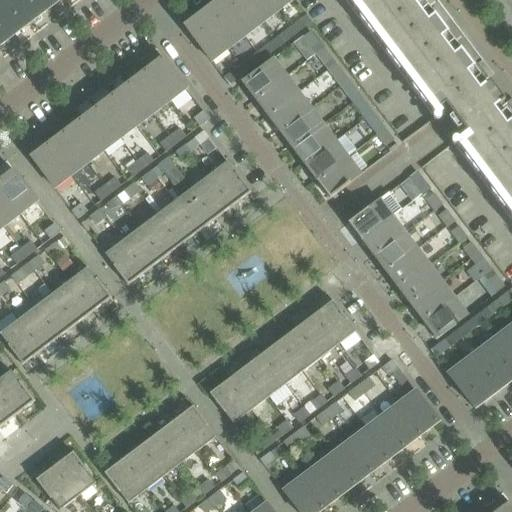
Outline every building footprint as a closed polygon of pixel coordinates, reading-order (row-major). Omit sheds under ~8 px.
[(32,22),(14,0),(0,0),(0,14),(16,35),(32,22)] [(48,10),(40,0),(14,0),(32,22),(48,10)] [(61,0),(40,0),(48,10),(61,0)] [(260,25),(241,0),(220,0),(217,2),(244,37),(260,25)] [(277,12),(267,0),(241,0),(260,25),(277,12)] [(267,0),(277,12),(293,0),(267,0)] [(353,0),(358,6),(372,23),(385,41),(398,58),(411,76),(425,93),(438,111),(445,105),(457,122),(470,138),(462,144),(476,161),(489,179),(502,196),(511,208),(511,99),(509,95),(503,100),(496,92),(491,84),(497,80),(494,75),(482,61),(436,0),(353,0)] [(244,37),(217,2),(201,15),(228,50),(244,37)] [(0,46),(16,35),(0,14),(0,46)] [(228,50),(201,15),(185,27),(189,34),(211,62),(212,62),(228,50)] [(298,33),(311,23),(312,22),(307,15),(293,26),(298,33)] [(284,44),(298,33),(293,26),(279,37),(284,44)] [(319,43),(311,33),(304,38),(312,49),(319,43)] [(271,54),(284,44),(279,37),(265,47),(271,54)] [(257,65),(271,54),(265,47),(251,58),(257,65)] [(331,60),(323,49),(316,54),(324,65),(331,60)] [(243,75),(257,65),(251,58),(237,68),(243,75)] [(186,89),(167,64),(163,59),(146,72),(169,102),(186,90),(186,89)] [(255,101),(285,77),(272,60),(261,69),(241,83),(255,101)] [(343,76),(335,65),(328,70),(336,81),(343,76)] [(229,86),(243,75),(237,68),(224,79),(229,86)] [(169,102),(146,72),(130,84),(153,114),(169,102)] [(267,117),(298,94),(285,77),(255,101),(267,117)] [(356,92),(348,82),(340,87),(349,98),(356,92)] [(153,114),(130,84),(113,96),(136,127),(153,114)] [(279,133),(310,110),(298,94),(267,117),(279,133)] [(136,127),(113,96),(97,108),(120,139),(136,127)] [(368,109),(360,98),(353,103),(361,114),(368,109)] [(120,139),(97,108),(81,121),(104,151),(120,139)] [(292,150),(322,126),(310,110),(279,133),(292,150)] [(209,120),(203,112),(193,119),(199,127),(209,120)] [(380,125),(372,114),(365,120),(373,130),(380,125)] [(104,151),(81,121),(65,133),(88,163),(104,151)] [(304,166),(335,143),(322,126),(292,150),(304,166)] [(186,137),(180,129),(170,137),(176,145),(186,137)] [(392,141),(384,130),(377,136),(385,146),(392,141)] [(209,139),(204,132),(194,139),(200,146),(209,139)] [(88,163),(65,133),(48,145),(71,176),(88,163)] [(176,145),(170,137),(160,145),(166,153),(176,145)] [(316,182),(347,159),(335,143),(304,166),(316,182)] [(71,176),(48,145),(31,158),(54,189),(71,176)] [(182,160),(191,153),(186,146),(176,153),(182,160)] [(153,162),(147,154),(137,162),(143,170),(153,162)] [(164,173),(174,166),(168,159),(159,166),(164,173)] [(348,185),(360,176),(347,159),(316,182),(330,200),(349,185),(348,185)] [(143,170),(137,162),(127,169),(133,177),(143,170)] [(250,193),(236,174),(227,163),(209,176),(232,207),(250,193)] [(37,202),(14,171),(0,181),(0,188),(20,215),(37,202)] [(147,186),(157,179),(151,172),(142,179),(147,186)] [(232,207),(209,176),(192,189),(215,220),(232,207)] [(121,187),(115,179),(105,186),(111,194),(121,187)] [(430,190),(421,179),(414,184),(422,195),(430,190)] [(139,192),(134,185),(124,192),(130,199),(139,192)] [(111,194),(105,186),(95,194),(101,202),(111,194)] [(20,215),(0,188),(0,222),(4,227),(20,215)] [(215,220),(192,189),(174,202),(198,233),(215,220)] [(442,206),(434,195),(426,201),(435,211),(442,206)] [(113,212),(122,205),(117,198),(107,205),(113,212)] [(361,242),(392,218),(379,201),(367,210),(367,209),(348,224),(361,242)] [(198,233),(174,202),(157,215),(180,246),(198,233)] [(87,212),(81,204),(71,212),(77,220),(87,212)] [(95,225),(105,218),(99,211),(90,218),(95,225)] [(454,222),(446,211),(439,217),(447,228),(454,222)] [(180,246),(157,215),(140,228),(163,259),(180,246)] [(374,258),(404,234),(392,218),(361,242),(374,258)] [(60,233),(54,225),(44,232),(50,240),(60,233)] [(163,259),(140,228),(123,241),(146,272),(163,259)] [(466,239),(458,228),(451,233),(459,244),(466,239)] [(386,274),(416,251),(404,234),(374,258),(386,274)] [(146,272),(123,241),(105,255),(113,267),(127,286),(146,272)] [(37,250),(31,242),(21,250),(27,258),(37,250)] [(61,251),(56,244),(46,251),(51,258),(61,251)] [(479,255),(471,244),(463,249),(471,260),(479,255)] [(27,258),(21,250),(11,258),(17,265),(27,258)] [(398,290),(429,267),(416,251),(386,274),(398,290)] [(44,264),(38,257),(29,264),(34,272),(44,264)] [(491,271),(483,260),(476,266),(484,276),(491,271)] [(410,306),(441,283),(429,267),(398,290),(410,306)] [(111,299),(96,280),(87,268),(69,282),(93,313),(111,299)] [(26,277),(21,270),(11,277),(17,285),(26,277)] [(503,287),(495,276),(488,282),(496,293),(503,287)] [(93,313),(69,282),(52,295),(75,326),(93,313)] [(0,297),(9,290),(4,283),(0,286),(0,297)] [(423,323),(453,299),(441,283),(410,306),(423,323)] [(505,306),(511,300),(511,289),(499,299),(505,306)] [(75,326),(52,295),(35,308),(58,339),(75,326)] [(455,325),(466,316),(453,299),(423,323),(436,340),(455,326),(455,325)] [(491,316),(505,306),(499,299),(485,309),(491,316)] [(355,333),(347,321),(333,302),(314,316),(337,346),(355,333)] [(58,339),(35,308),(17,321),(41,352),(58,339)] [(477,327),(491,316),(485,309),(472,320),(477,327)] [(337,346),(314,316),(297,329),(320,359),(337,346)] [(463,337),(477,327),(472,320),(458,330),(463,337)] [(41,352),(17,321),(0,334),(0,335),(8,346),(8,347),(22,366),(41,352)] [(511,325),(497,337),(511,357),(511,325)] [(320,359),(297,329),(280,342),(303,372),(320,359)] [(450,348),(463,337),(458,330),(444,341),(450,348)] [(511,380),(511,357),(497,337),(481,350),(507,385),(511,380)] [(436,358),(450,348),(444,341),(430,351),(436,358)] [(303,372),(280,342),(262,355),(286,385),(303,372)] [(507,385),(481,350),(464,362),(491,397),(507,385)] [(286,385),(262,355),(245,368),(268,398),(286,385)] [(379,363),(373,356),(364,363),(369,370),(379,363)] [(398,369),(392,361),(382,368),(388,376),(398,369)] [(491,397),(464,362),(448,374),(448,375),(474,410),(491,397)] [(268,398),(245,368),(228,381),(251,411),(268,398)] [(361,377),(355,370),(346,377),(351,384),(361,377)] [(34,402),(20,383),(19,383),(11,371),(0,379),(0,395),(16,416),(34,402)] [(375,386),(369,379),(358,386),(364,394),(375,386)] [(251,411),(228,381),(210,395),(224,414),(233,425),(251,411)] [(343,390),(338,383),(328,390),(334,397),(343,390)] [(364,394),(358,386),(348,394),(354,402),(364,394)] [(435,417),(415,392),(398,405),(421,435),(438,422),(434,417),(435,417)] [(0,427),(16,416),(0,395),(0,427)] [(326,403),(321,396),(311,403),(317,410),(326,403)] [(342,411),(336,403),(326,411),(332,419),(342,411)] [(421,435),(398,405),(382,417),(405,448),(421,435)] [(215,437),(207,425),(192,406),(173,421),(197,451),(215,437)] [(309,416),(304,409),(294,416),(299,423),(309,416)] [(332,419),(326,411),(316,418),(322,426),(332,419)] [(405,448),(382,417),(365,429),(389,460),(405,448)] [(197,451),(173,421),(156,434),(180,464),(197,451)] [(282,436),(292,429),(286,422),(277,429),(282,436)] [(309,436),(304,428),(293,435),(299,443),(309,436)] [(389,460),(365,429),(349,442),(372,472),(389,460)] [(180,464),(156,434),(139,447),(163,478),(180,464)] [(265,449),(275,442),(269,435),(260,442),(265,449)] [(299,443),(293,435),(283,443),(289,451),(299,443)] [(372,472),(349,442),(333,454),(356,484),(372,472)] [(163,478),(139,447),(122,461),(146,491),(163,478)] [(277,448),(270,453),(276,461),(283,456),(277,448)] [(96,484),(87,472),(73,453),(54,467),(78,498),(96,484)] [(276,461),(270,453),(260,461),(266,469),(276,461)] [(356,484),(333,454),(317,466),(340,497),(356,484)] [(146,491),(122,461),(104,474),(119,493),(128,505),(146,491)] [(340,497),(317,466),(300,479),(323,509),(340,497)] [(78,498),(54,467),(36,481),(50,500),(51,500),(59,511),(78,498)] [(221,483),(231,475),(225,468),(216,475),(221,483)] [(249,482),(243,474),(233,481),(239,489),(249,482)] [(13,486),(3,478),(0,479),(0,489),(6,494),(13,486)] [(319,511),(323,509),(300,479),(284,491),(284,492),(283,492),(298,511),(319,511)] [(204,496),(213,488),(208,481),(198,488),(204,496)] [(225,499),(219,491),(209,499),(215,507),(225,499)] [(196,501),(191,494),(181,501),(187,509),(196,501)] [(26,511),(33,502),(23,495),(17,503),(26,511)] [(208,511),(215,507),(209,499),(199,507),(203,511),(208,511)] [(27,511),(40,511),(42,510),(33,502),(26,511),(27,511)] [(511,511),(511,506),(510,503),(498,511),(511,511)]
